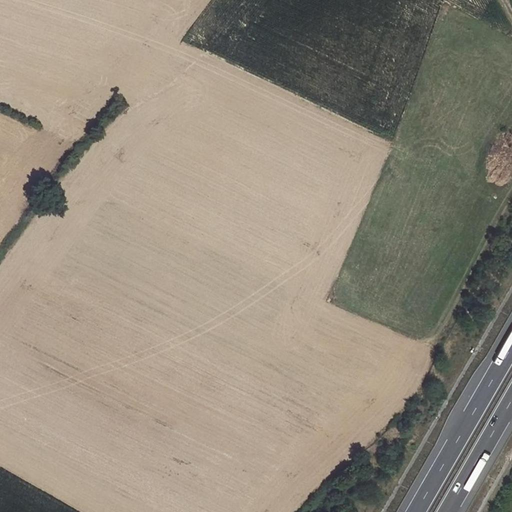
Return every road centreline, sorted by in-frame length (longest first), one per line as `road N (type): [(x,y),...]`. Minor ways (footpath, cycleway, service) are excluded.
road 1 (trunk): [(511,345),(415,511)]
road 2 (trunk): [(446,511),(511,399)]
